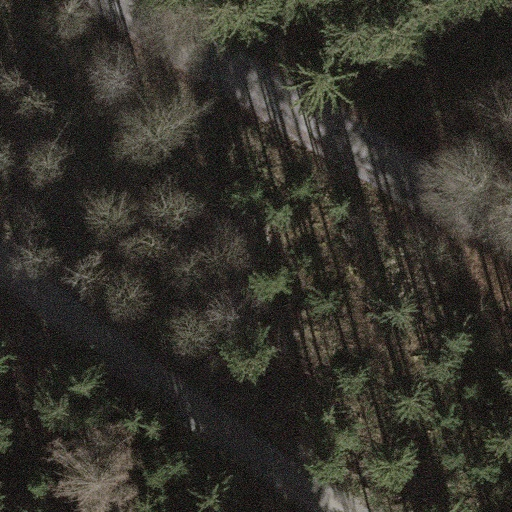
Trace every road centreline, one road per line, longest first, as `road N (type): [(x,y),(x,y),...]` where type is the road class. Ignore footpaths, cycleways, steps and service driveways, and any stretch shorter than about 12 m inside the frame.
road 1 (unclassified): [(136,0),(511,231)]
road 2 (track): [(0,259),(345,511)]
